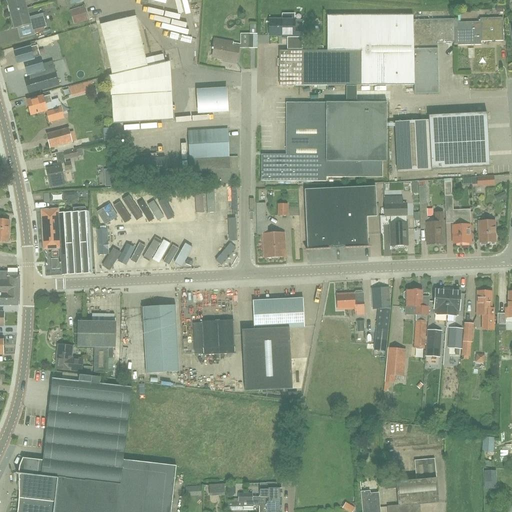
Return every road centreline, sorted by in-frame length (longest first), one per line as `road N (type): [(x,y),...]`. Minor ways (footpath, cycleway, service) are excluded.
road 1 (unclassified): [(245,275),(511,262)]
road 2 (unclassified): [(28,285),(245,275)]
road 3 (unclassified): [(245,275),(246,77)]
road 4 (tertiary): [(28,285),(19,189),(0,110)]
road 5 (tertiary): [(0,448),(21,386),(28,285)]
